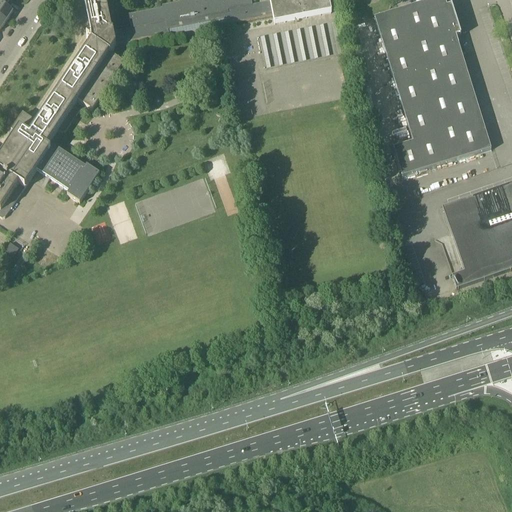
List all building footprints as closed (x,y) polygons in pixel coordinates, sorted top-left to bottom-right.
[(0,218),(2,220),(5,220),(37,172),(69,194),(67,197),(80,206),(100,176),(87,168),(86,169),(49,145),(58,132),(62,134),(65,134),(71,125),(80,112),(74,108),(78,103),(91,112),(124,65),(111,56),(116,48),(273,17),(275,26),(331,14),(328,0),(269,0),(270,3),(253,7),(251,0),(201,0),(162,8),(163,10),(128,17),(131,31),(113,34),(112,34),(105,0),(83,0),(91,38),(92,42),(91,44),(58,93),(53,90),(49,97),(49,100),(52,102),(37,125),(23,116),(11,133),(16,136),(10,146),(10,147),(0,161),(0,218)] [(443,0),(438,0),(374,20),(412,144),(393,150),(402,180),(491,152),(456,38),(460,36),(451,7),(446,8),(443,0)] [(13,13),(3,6),(0,4),(0,18),(6,23),(13,13)] [(267,68),(341,55),(335,21),(301,26),(301,24),(295,25),(296,30),(289,31),(289,32),(278,34),(278,35),(268,36),(269,42),(262,43),(267,68)] [(457,291),(511,272),(511,185),(442,209),(464,274),(452,278),(457,291)] [(4,255),(12,261),(19,251),(11,245),(4,255)]
